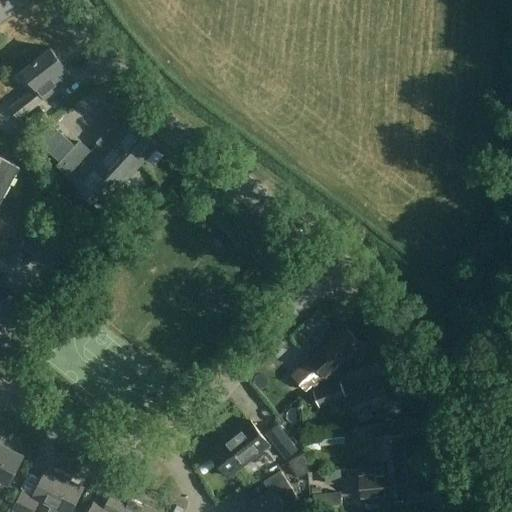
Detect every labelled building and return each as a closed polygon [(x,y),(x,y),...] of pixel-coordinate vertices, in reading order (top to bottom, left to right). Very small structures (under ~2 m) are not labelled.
[(72,78),(65,68),(66,67),(52,48),(24,70),(38,88),(12,108),(20,118),(72,78)] [(28,137),(50,119),(41,108),(19,126),(28,137)] [(106,134),(140,165),(159,144),(129,116),(119,127),(116,124),(106,134)] [(140,165),(106,134),(98,143),(100,144),(92,153),(81,143),(78,146),(121,186),(140,165)] [(121,186),(78,146),(59,166),(69,176),(68,177),(101,207),(121,186)] [(0,205),(20,168),(0,157),(0,205)] [(21,297),(2,298),(4,320),(22,319),(21,297)] [(347,327),(293,375),(308,393),(363,344),(347,327)] [(374,418),(371,412),(390,404),(379,377),(349,389),(362,422),(374,418)] [(319,407),(348,396),(341,379),(313,390),(319,407)] [(229,477),(271,444),(251,419),(210,453),(229,477)] [(298,449),(278,423),(266,432),(287,458),(298,449)] [(344,429),(305,433),(307,450),(321,449),(321,445),(346,443),(344,429)] [(384,466),(407,464),(404,435),(370,438),(372,459),(383,458),(384,466)] [(0,481),(10,486),(24,457),(0,445),(0,481)] [(362,468),(363,454),(328,453),(327,467),(362,468)] [(362,498),(375,496),(409,493),(407,464),(384,466),(384,474),(360,476),(362,498)] [(16,511),(33,511),(39,500),(63,511),(72,511),(84,488),(47,469),(32,497),(23,492),(13,511),(16,511)] [(263,481),(269,491),(244,506),(248,511),(287,511),(302,503),(281,470),(263,481)] [(156,511),(157,511),(132,498),(134,496),(126,492),(128,489),(118,484),(110,500),(99,494),(90,511),(156,511)]
